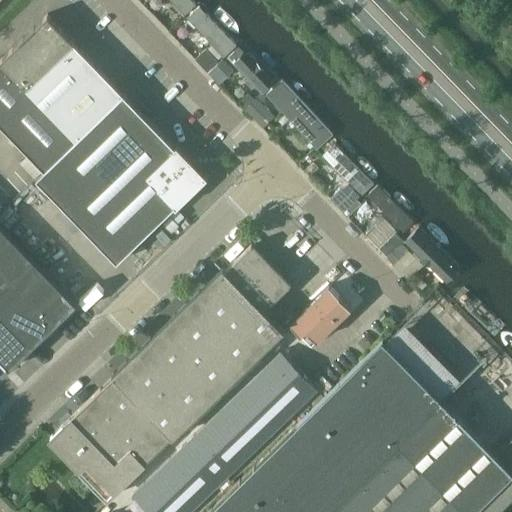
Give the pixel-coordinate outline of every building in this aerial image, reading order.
[(184,18),(213,45),(222,35),(193,8),(184,18)] [(44,168),(45,169),(76,138),(51,112),(26,86),(74,40),(48,13),(0,59),(0,122),(29,153),(44,168)] [(98,66),(74,40),(26,86),(51,112),(98,66)] [(209,64),(212,67),(220,59),(218,56),(219,55),(212,48),(208,43),(197,53),(208,65),(209,64)] [(224,55),(253,82),(262,72),(233,45),(224,55)] [(51,112),(76,138),(124,92),(98,66),(51,112)] [(265,93),(293,122),(303,112),(275,83),(265,93)] [(76,138),(45,169),(36,177),(117,261),(174,205),(176,207),(208,176),(177,144),(175,145),(124,92),(76,138)] [(249,92),(239,101),(245,107),(255,99),(249,92)] [(245,107),(244,108),(259,123),(271,112),(261,100),(265,97),(261,93),(255,99),(245,107)] [(322,155),(350,183),(360,173),(331,145),(322,155)] [(44,168),(29,153),(20,162),(35,177),(44,168)] [(366,193),(395,221),(405,211),(376,183),(366,193)] [(330,197),(347,215),(361,202),(343,184),(330,197)] [(406,239),(435,267),(444,257),(416,229),(406,239)] [(29,254),(6,230),(0,235),(0,281),(6,276),(29,254)] [(395,232),(380,247),(388,255),(401,242),(403,240),(395,232)] [(408,250),(401,242),(388,255),(395,263),(408,250)] [(112,372),(114,374),(172,435),(173,435),(283,329),(264,309),(290,284),(251,243),(225,269),(222,266),(112,372)] [(6,276),(53,325),(76,303),(29,254),(6,276)] [(0,281),(0,312),(32,346),(53,325),(6,276),(0,281)] [(306,328),(317,339),(351,306),(330,284),(291,322),(301,333),(306,328)] [(32,346),(0,312),(0,358),(9,368),(32,346)] [(383,338),(207,511),(467,511),(468,511),(467,511),(494,511),(511,495),(511,436),(495,453),(383,338)] [(133,492),(152,511),(187,511),(316,386),(281,349),(133,492)] [(114,374),(72,415),(51,436),(109,496),(145,461),(172,435),(114,374)]
